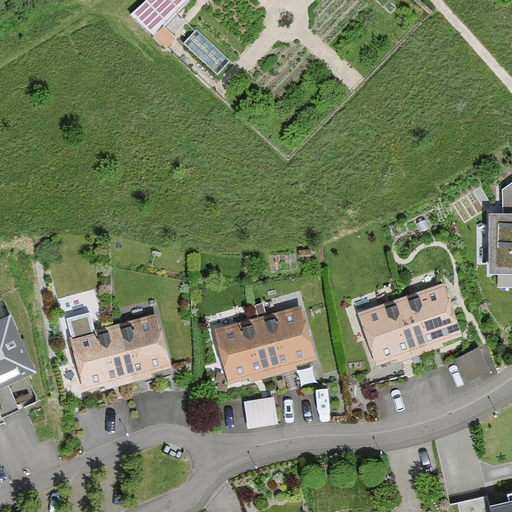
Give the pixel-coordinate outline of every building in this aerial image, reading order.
[(191,0),(152,0),(134,18),(156,38),(166,27),(191,0)] [(511,209),(486,210),(487,275),(511,274),(511,209)] [(441,284),(358,313),(376,365),(460,336),(441,284)] [(300,308),(214,330),(228,383),(314,360),(300,308)] [(156,314),(70,337),(84,390),(170,367),(156,314)] [(0,386),(35,371),(10,316),(0,320),(0,386)] [(469,375),(491,365),(482,344),(459,354),(469,375)] [(247,397),(251,423),(281,419),(277,392),(247,397)] [(482,511),(511,511),(511,496),(481,505),(482,511)]
